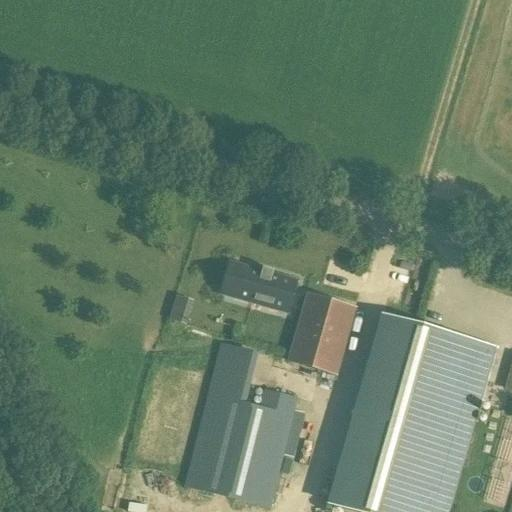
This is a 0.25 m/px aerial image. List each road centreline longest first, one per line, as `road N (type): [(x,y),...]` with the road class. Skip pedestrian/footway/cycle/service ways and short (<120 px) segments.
road 1 (unclassified): [(511,260),(0,102)]
road 2 (track): [(413,231),(477,0)]
